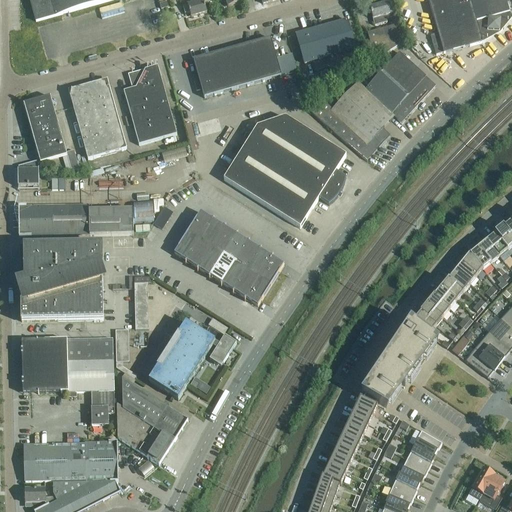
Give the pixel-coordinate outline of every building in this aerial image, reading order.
[(29,0),(36,23),(55,18),(114,1),(114,0),(29,0)] [(197,0),(199,3),(187,7),(188,7),(183,8),(185,15),(189,14),(191,19),(207,15),(204,5),(210,3),(208,0),(197,0)] [(225,0),(228,9),(241,5),(239,0),(225,0)] [(482,44),(469,0),(427,0),(438,35),(431,37),(436,57),(443,54),(444,55),(482,44)] [(469,0),(482,44),(487,40),(488,32),(500,33),(500,22),(508,22),(511,18),(511,16),(510,13),(505,0),(469,0)] [(370,9),(375,27),(387,24),(387,21),(394,19),(393,15),(394,15),(390,3),(370,9)] [(296,36),(304,65),(312,63),(315,72),(329,68),(330,71),(352,65),(353,71),(365,67),(359,45),(355,46),(347,22),(296,36)] [(367,35),(375,62),(400,46),(395,27),(367,35)] [(281,78),(271,40),(193,61),(204,99),(281,78)] [(399,54),(365,91),(394,118),(394,119),(401,125),(436,88),(426,79),(399,54)] [(136,89),(124,93),(125,99),(139,147),(177,136),(158,68),(145,71),(139,73),(140,76),(133,78),(130,82),(134,84),(136,89)] [(126,151),(107,82),(74,91),(69,92),(88,162),(126,151)] [(303,85),(310,106),(318,104),(311,83),(303,85)] [(365,91),(358,84),(332,111),(324,103),(310,113),(321,123),(365,161),(381,144),(381,145),(381,146),(381,147),(382,147),(382,148),(383,148),(384,148),(385,148),(386,147),(386,146),(386,145),(386,144),(385,143),(384,143),(383,143),(382,143),(388,137),(382,131),(394,119),(394,118),(365,91)] [(39,161),(37,162),(38,166),(62,159),(67,175),(79,171),(74,152),(66,154),(50,98),(33,103),(33,102),(23,104),(24,106),(23,106),(24,107),(24,106),(39,161)] [(336,173),(346,158),(286,119),(257,129),(224,182),(300,230),(319,201),(329,207),(334,203),(338,198),(342,192),(345,186),(346,180),(336,173)] [(38,173),(38,166),(37,162),(18,168),(19,189),(38,188),(38,173)] [(133,204),(134,224),(155,223),(154,203),(133,204)] [(19,209),(19,239),(133,237),(133,213),(91,214),(91,213),(89,213),(89,208),(19,209)] [(201,214),(187,235),(200,243),(213,222),(201,214)] [(197,273),(211,250),(226,228),(214,220),(213,222),(200,243),(186,264),(185,266),(197,273)] [(211,250),(223,258),(238,235),(226,228),(211,250)] [(511,240),(504,230),(495,237),(508,252),(511,248),(511,240)] [(174,256),(186,264),(200,243),(187,235),(174,256)] [(223,258),(235,265),(249,243),(238,235),(223,258)] [(495,237),(487,244),(499,259),(508,252),(495,237)] [(235,265),(247,273),(261,250),(249,243),(235,265)] [(487,244),(479,250),(491,266),(499,259),(487,244)] [(21,302),(22,323),(103,322),(102,249),(20,250),(21,289),(24,289),(27,301),(21,302)] [(197,273),(209,281),(223,258),(211,250),(197,273)] [(259,280),(272,259),(273,257),(261,250),(247,273),(259,280)] [(470,256),(483,273),(491,266),(479,250),(471,257),(470,256)] [(470,256),(462,266),(477,279),(482,272),(482,273),(483,273),(470,256)] [(209,281),(221,288),(235,265),(223,258),(209,281)] [(272,259),(259,280),(271,288),(284,267),(272,259)] [(221,288),(233,295),(247,273),(235,265),(221,288)] [(462,266),(455,275),(470,287),(477,279),(462,266)] [(244,303),(246,301),(259,280),(247,273),(233,295),(244,303)] [(455,275),(448,283),(463,296),(470,287),(455,275)] [(502,279),(506,284),(510,280),(506,275),(502,279)] [(259,280),(246,301),(258,309),(271,288),(259,280)] [(501,291),(507,286),(504,282),(498,287),(501,291)] [(448,283),(441,292),(456,304),(463,296),(448,283)] [(134,286),(135,332),(149,332),(148,286),(134,286)] [(492,288),(489,292),(493,296),(497,293),(492,288)] [(441,292),(434,300),(450,312),(456,304),(441,292)] [(493,296),(489,292),(485,296),(490,300),(493,296)] [(434,300),(428,308),(443,321),(450,312),(434,300)] [(481,302),(477,306),(481,310),(485,305),(481,302)] [(481,310),(477,306),(473,311),(477,314),(481,310)] [(428,308),(421,317),(436,329),(443,321),(428,308)] [(511,309),(501,321),(511,331),(511,309)] [(436,329),(421,317),(414,325),(429,338),(436,329)] [(467,318),(463,323),(467,326),(471,321),(467,318)] [(511,331),(501,321),(489,335),(510,354),(511,351),(511,331)] [(467,326),(463,323),(459,327),(463,331),(467,326)] [(363,395),(361,398),(388,414),(390,411),(401,396),(412,383),(439,346),(411,324),(379,372),(375,378),(363,395)] [(149,384),(178,403),(208,356),(223,366),(236,345),(225,338),(224,339),(209,329),(204,337),(186,325),(149,384)] [(173,340),(177,335),(169,331),(166,336),(173,340)] [(116,333),(116,365),(116,370),(134,382),(137,378),(123,369),(123,365),(129,364),(129,332),(116,333)] [(469,342),(473,336),(469,333),(464,338),(469,342)] [(448,339),(453,343),(456,339),(451,335),(448,339)] [(489,335),(477,349),(500,368),(505,361),(504,360),(510,354),(489,335)] [(91,410),(92,429),(109,428),(108,416),(115,416),(113,341),(21,343),(22,395),(61,395),(68,395),(69,399),(76,399),(76,395),(91,394),(92,410),(91,410)] [(442,347),(447,351),(450,347),(445,343),(442,347)] [(462,352),(456,347),(452,353),(458,358),(462,352)] [(500,368),(477,349),(465,364),(488,381),(493,374),(495,375),(500,368)] [(123,411),(117,407),(118,440),(148,460),(147,461),(159,468),(175,443),(188,423),(133,387),(135,383),(125,376),(122,380),(123,411)] [(378,409),(360,401),(355,411),(373,419),(378,409)] [(373,419),(355,411),(351,421),(368,429),(373,419)] [(368,429),(351,421),(346,430),(364,439),(368,429)] [(406,433),(409,427),(402,423),(399,429),(406,433)] [(359,448),(364,439),(346,430),(342,440),(359,448)] [(422,434),(413,448),(435,460),(435,459),(442,446),(422,434)] [(359,448),(342,440),(337,450),(354,458),(359,448)] [(53,484),(53,486),(115,484),(118,484),(117,444),(85,445),(85,446),(24,448),(25,484),(53,484)] [(394,456),(396,450),(389,447),(387,452),(394,456)] [(414,449),(407,462),(428,473),(435,460),(413,448),(414,449)] [(354,458),(337,450),(332,460),(350,468),(354,458)] [(391,461),(394,456),(387,452),(384,457),(391,461)] [(350,468),(332,460),(328,469),(345,478),(350,468)] [(148,462),(138,469),(144,477),(154,469),(148,462)] [(399,476),(421,487),(428,473),(407,462),(400,476),(399,476)] [(345,478),(328,469),(323,479),(322,478),(322,479),(341,487),(345,478)] [(479,503),(494,477),(483,471),(469,497),(479,503)] [(382,479),(375,476),(372,482),(376,483),(379,485),(382,479)] [(399,476),(392,491),(414,501),(420,487),(421,487),(399,476)] [(495,478),(494,477),(479,503),(495,511),(502,501),(497,498),(504,485),(494,479),(495,478)] [(341,487),(322,479),(318,491),(336,497),(339,487),(340,488),(341,487)] [(371,494),(376,483),(372,482),(367,492),(371,494)] [(34,509),(32,509),(33,511),(85,511),(120,494),(115,484),(53,486),(54,496),(55,499),(58,504),(43,511),(40,505),(34,505),(34,509)] [(336,497),(318,491),(314,501),(332,507),(336,497)] [(392,491),(386,505),(401,511),(408,511),(414,501),(392,491)] [(32,509),(34,509),(34,505),(40,505),(43,511),(58,504),(55,499),(45,499),(45,492),(25,492),(25,494),(24,494),(24,499),(25,499),(26,505),(29,505),(29,509),(32,509)] [(330,511),(332,507),(314,501),(311,511),(313,511),(330,511)] [(511,511),(511,504),(511,506),(505,503),(500,511),(511,511)]
